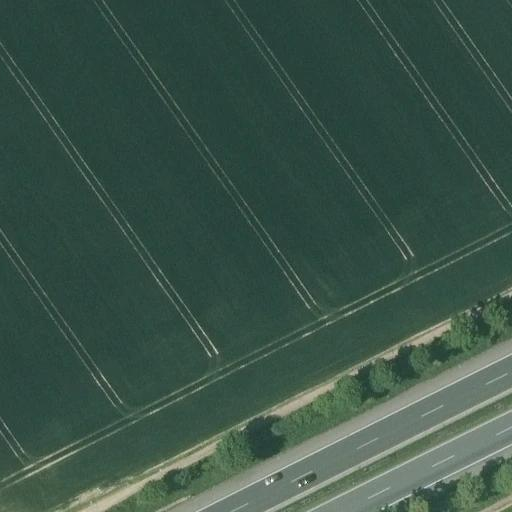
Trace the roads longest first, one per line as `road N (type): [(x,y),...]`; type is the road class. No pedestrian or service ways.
road 1 (track): [(511,319),(122,511)]
road 2 (motorway): [(511,394),(274,511)]
road 3 (motorway): [(382,511),(511,449)]
